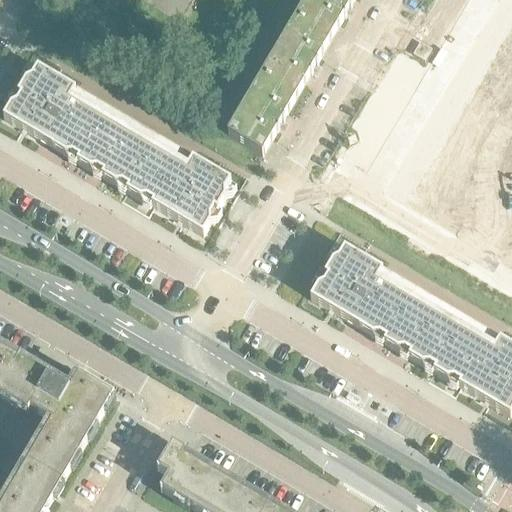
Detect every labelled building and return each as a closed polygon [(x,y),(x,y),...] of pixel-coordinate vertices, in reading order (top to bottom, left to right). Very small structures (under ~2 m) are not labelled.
[(511,64),(445,200),(511,235),(511,64)] [(11,109),(3,122),(22,133),(40,144),(43,146),(45,146),(45,145),(63,156),(62,157),(65,159),(66,159),(66,158),(77,165),(90,173),(91,173),(102,179),(102,180),(115,188),(116,188),(127,194),(126,195),(140,203),(146,202),(153,206),(151,209),(154,211),(182,227),(203,239),(210,226),(210,220),(214,213),(217,215),(225,201),(225,195),(224,195),(228,188),(229,188),(231,185),(213,175),(192,162),(190,166),(74,98),(76,94),(55,81),(37,71),(36,74),(32,81),(31,81),(26,84),(18,97),(21,99),(17,106),(11,109)] [(318,289),(310,302),(329,313),(347,324),(350,326),(351,326),(352,326),(370,336),(369,337),(372,339),(373,339),(384,345),(383,346),(397,354),(398,354),(398,353),(409,360),(408,361),(422,368),(423,368),(433,374),(433,375),(446,383),(453,383),(453,382),(460,386),(458,389),(461,391),(488,407),(509,420),(511,415),(511,350),(499,343),(497,347),(380,278),(382,274),(361,262),(344,251),(342,254),(343,255),(339,262),(338,261),(332,264),(324,278),(328,280),(324,287),(323,286),(318,289)] [(0,399),(28,416),(30,412),(52,425),(23,475),(19,482),(1,511),(47,511),(53,502),(57,495),(113,401),(113,399),(79,379),(71,375),(71,374),(68,373),(67,374),(62,371),(63,370),(60,368),(56,366),(47,381),(0,353),(0,399)] [(172,448),(157,473),(169,480),(161,494),(191,511),(269,511),(182,460),(185,455),(172,448)]
